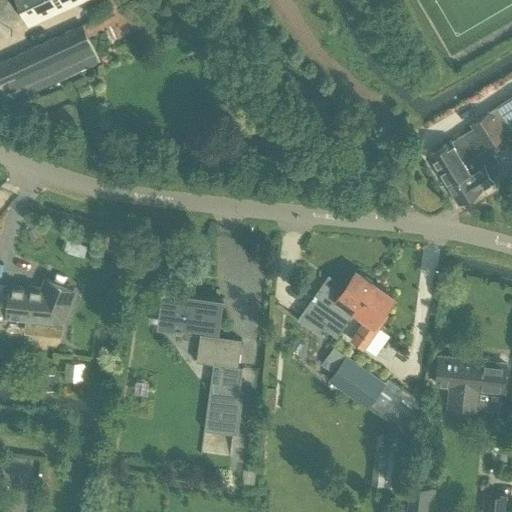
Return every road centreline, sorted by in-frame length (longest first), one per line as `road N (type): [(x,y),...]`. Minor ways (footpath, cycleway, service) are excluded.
road 1 (unclassified): [(405,225),(75,182),(0,152)]
road 2 (unclassified): [(405,225),(402,150),(388,124),(306,48),(277,0)]
